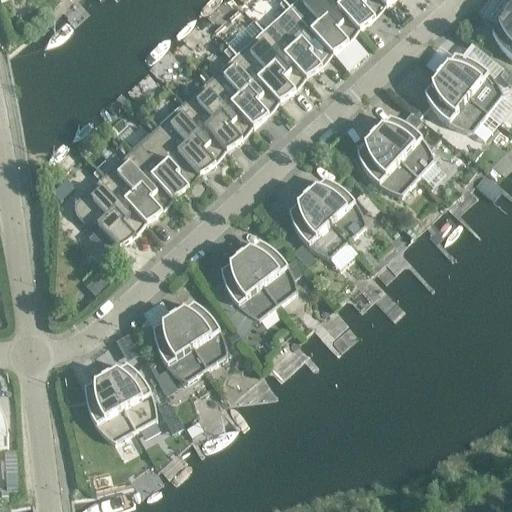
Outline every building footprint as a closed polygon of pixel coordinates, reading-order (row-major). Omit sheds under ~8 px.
[(301,0),(290,11),(333,59),(338,57),(341,54),(346,50),(349,48),(345,42),(356,32),(359,35),(360,35),(328,0),(301,0)] [(328,0),(360,35),(363,33),(368,30),(373,26),(376,23),(371,18),(383,7),(386,11),(386,10),(376,0),(328,0)] [(376,0),(386,10),(386,11),(391,8),(395,6),(398,3),(401,0),(376,0)] [(279,8),(286,15),(263,35),(307,83),(311,81),(315,79),(318,76),(323,72),(318,66),(330,56),(333,59),(290,11),(289,12),(283,5),(279,8)] [(511,23),(508,21),(501,31),(493,43),(502,53),(506,58),(511,62),(511,23)] [(253,32),(259,39),(236,60),(280,108),(285,105),(288,103),(292,100),(296,96),(291,91),(303,80),(306,84),(307,83),(263,35),(262,36),(256,29),(253,32)] [(226,56),(232,63),(210,84),(253,132),(254,131),(258,129),(262,127),(265,124),(270,120),(265,115),(276,104),(280,108),(236,60),(229,53),(226,56)] [(449,73),(441,82),(488,119),(498,127),(499,128),(511,111),(511,103),(508,91),(500,94),(499,93),(496,87),(492,82),(487,77),(482,73),(476,70),(470,67),(464,64),(458,62),(449,73)] [(500,79),(501,79),(505,82),(508,78),(510,76),(505,72),(500,79)] [(503,84),(504,84),(511,90),(511,77),(510,75),(510,76),(508,78),(503,84)] [(200,80),(206,87),(183,108),(227,156),(230,155),(235,151),(240,147),(243,145),(238,139),(250,129),(253,132),(210,84),(209,84),(203,78),(200,80)] [(434,91),(425,102),(429,108),(433,114),(437,119),(442,123),(447,127),(453,131),(459,134),(465,136),(471,138),(473,138),(474,137),(484,145),(498,127),(488,119),(441,82),(434,91)] [(173,105),(179,112),(156,132),(200,180),(205,178),(208,176),(212,173),(215,171),(216,169),(211,164),(223,153),(226,156),(227,156),(183,108),(182,109),(176,102),(173,105)] [(410,116),(405,122),(415,131),(420,125),(410,116)] [(393,124),(383,134),(375,143),(418,184),(435,166),(434,164),(432,158),(429,152),(425,147),(421,142),(416,137),(411,133),(405,130),(393,124)] [(146,129),(153,136),(130,157),(173,205),(174,205),(176,203),(182,200),(185,197),(190,193),(185,188),(196,177),(200,181),(200,180),(156,132),(156,133),(149,126),(146,129)] [(418,184),(375,143),(357,162),(364,174),(368,179),(372,184),(377,189),(383,193),(388,196),(395,199),(402,201),(418,184)] [(120,153),(126,160),(103,181),(147,229),(151,227),(155,224),(159,221),(163,217),(158,212),(170,201),(173,205),(130,157),(129,157),(123,150),(120,153)] [(93,178),(99,185),(77,205),(76,204),(75,205),(75,207),(74,209),(74,211),(74,213),(75,215),(75,216),(76,218),(77,220),(78,222),(79,223),(81,225),(82,226),(84,227),(86,228),(87,229),(89,229),(91,230),(93,230),(95,230),(98,229),(110,243),(117,250),(120,254),(125,251),(128,248),(130,247),(133,245),(136,242),(132,236),(143,226),(146,229),(147,229),(103,181),(103,182),(96,175),(93,178)] [(328,186),(317,196),(308,204),(348,248),(366,231),(364,224),(361,218),(358,212),(354,207),(350,202),(345,197),(339,193),(328,186)] [(362,197),(358,201),(357,202),(365,211),(371,206),(362,197)] [(348,248),(308,204),(289,221),(295,234),(299,239),(303,245),(307,250),(312,254),(318,258),(324,261),(330,264),(348,248)] [(110,243),(99,253),(106,261),(106,260),(117,250),(110,243)] [(262,249),(251,257),(242,265),(278,312),(297,297),(296,290),(293,283),(291,277),(287,271),(283,266),(278,261),(273,257),(262,249)] [(302,250),(293,257),(307,273),(316,265),(302,250)] [(278,312),(242,265),(221,281),(226,294),(229,300),(233,305),(237,311),(242,316),(247,320),(253,324),(258,326),(278,312)] [(87,290),(94,298),(109,285),(101,276),(87,290)] [(197,311),(185,318),(175,325),(207,375),(227,362),(226,354),(225,347),(222,341),(220,335),(216,330),(212,324),(207,319),(197,311)] [(207,375),(175,325),(153,339),(157,352),(159,359),(162,364),(166,370),(171,375),(175,380),(181,384),(187,388),(207,375)] [(234,338),(229,341),(234,350),(240,346),(234,338)] [(130,372),(118,379),(107,385),(136,437),(157,425),(157,418),(155,411),(154,405),(151,398),(148,392),(144,387),(140,382),(130,372)] [(164,376),(163,376),(156,381),(166,398),(175,393),(164,376)] [(136,437),(107,385),(84,397),(87,411),(89,417),(92,423),(95,429),(99,434),(103,439),(108,444),(113,448),(115,449),(136,437)] [(167,409),(160,412),(159,413),(164,422),(172,418),(167,409)] [(0,444),(9,444),(9,443),(9,436),(7,429),(5,423),(3,417),(0,411),(0,444)] [(15,456),(8,457),(6,457),(8,490),(17,490),(17,489),(15,456)]
